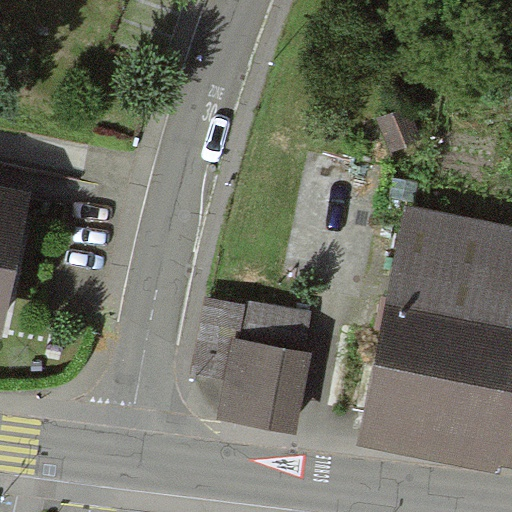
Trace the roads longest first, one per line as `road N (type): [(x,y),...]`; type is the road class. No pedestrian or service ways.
road 1 (residential): [(248,0),(201,120),(129,454)]
road 2 (tertiary): [(129,454),(458,496)]
road 3 (tertiary): [(0,442),(129,454)]
